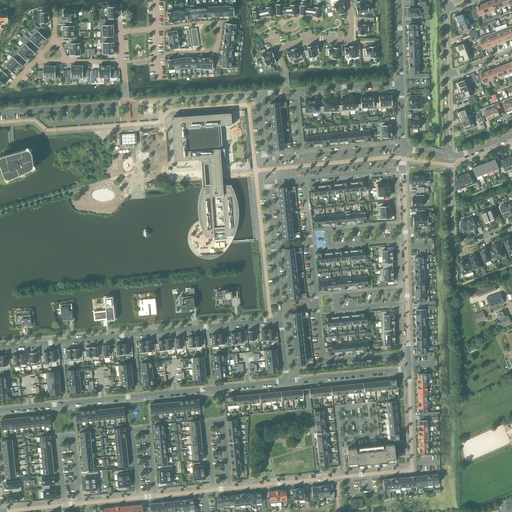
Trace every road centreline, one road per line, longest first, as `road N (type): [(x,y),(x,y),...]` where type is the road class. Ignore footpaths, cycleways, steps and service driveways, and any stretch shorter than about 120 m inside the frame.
road 1 (residential): [(288,381),(0,409)]
road 2 (residential): [(0,348),(281,319)]
road 3 (residential): [(409,354),(323,362),(304,179)]
road 4 (residential): [(405,224),(328,232),(330,245),(405,238)]
road 5 (residential): [(0,112),(125,102),(122,62)]
road 6 (residential): [(409,369),(411,465),(344,476)]
road 7 (residential): [(407,289),(335,296),(336,309),(407,302)]
road 8 (residential): [(286,90),(278,48),(310,38),(349,41),(345,0)]
road 9 (residential): [(231,487),(223,421),(206,423),(213,488)]
road 10 (residential): [(79,502),(72,437),(57,439),(63,504)]
road 11 (residential): [(154,494),(147,430),(132,431),(138,496)]
road 12 (residential): [(511,224),(452,240),(450,158)]
road 13 (residential): [(302,156),(264,159),(257,92),(286,90)]
road 14 (residential): [(267,190),(281,319)]
road 15 (residential): [(409,369),(288,381)]
